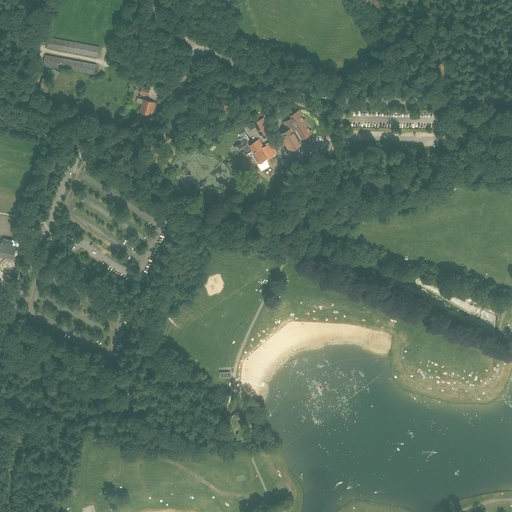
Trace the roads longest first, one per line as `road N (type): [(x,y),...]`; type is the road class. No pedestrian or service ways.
road 1 (unclassified): [(0,346),(79,155),(104,140),(163,135),(201,47)]
road 2 (unclassified): [(511,101),(344,100),(281,87)]
road 3 (track): [(21,34),(43,50),(98,60),(179,93)]
